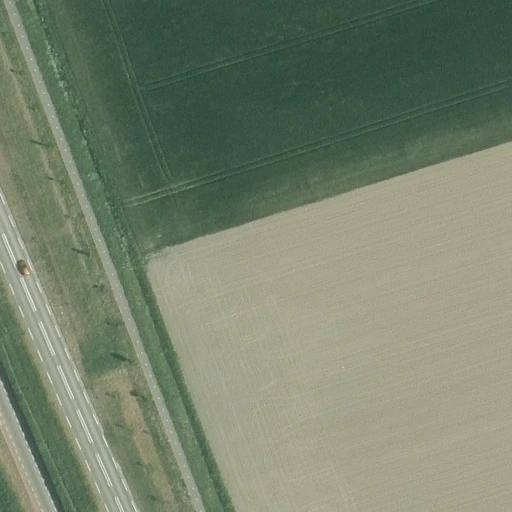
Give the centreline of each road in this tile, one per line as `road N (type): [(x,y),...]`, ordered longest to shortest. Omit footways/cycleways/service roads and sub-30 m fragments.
road 1 (secondary): [(0,215),(121,511)]
road 2 (tertiary): [(52,511),(0,392)]
